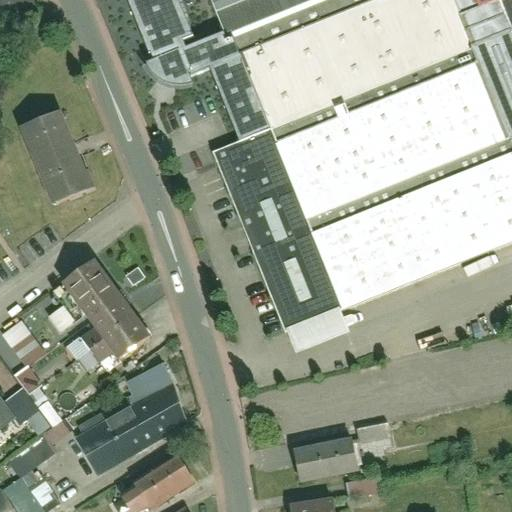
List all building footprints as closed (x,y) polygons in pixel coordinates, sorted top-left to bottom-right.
[(151,54),(154,63),(145,66),(147,70),(150,74),(153,77),(156,80),(159,82),(163,84),(167,86),(172,87),(176,87),(180,87),(185,87),(189,86),(193,84),(191,78),(212,70),(201,44),(187,50),(183,42),(193,38),(178,0),(126,0),(148,56),(151,54)] [(511,0),(210,0),(225,35),(201,44),(212,70),(241,144),(214,155),(285,335),(511,245),(511,0)] [(56,93),(11,110),(41,190),(87,173),(56,93)] [(113,374),(154,343),(92,258),(59,283),(98,336),(69,357),(86,379),(105,364),(113,374)] [(43,315),(55,332),(66,325),(55,308),(43,315)] [(0,334),(20,368),(42,355),(20,320),(0,331),(0,334)] [(93,470),(185,412),(156,367),(64,425),(93,470)] [(0,413),(5,410),(14,422),(44,402),(22,370),(0,385),(0,413)] [(335,419),(368,410),(360,382),(328,391),(335,419)] [(356,432),(359,445),(390,439),(387,426),(356,432)] [(120,501),(186,464),(171,438),(120,466),(125,475),(110,483),(120,501)] [(301,486),(359,474),(353,442),(294,454),(301,486)] [(46,511),(15,465),(0,474),(0,511),(46,511)] [(372,495),(373,483),(343,482),(343,493),(372,495)] [(189,511),(178,495),(152,511),(189,511)] [(291,511),(333,511),(332,503),(291,510),(291,511)]
